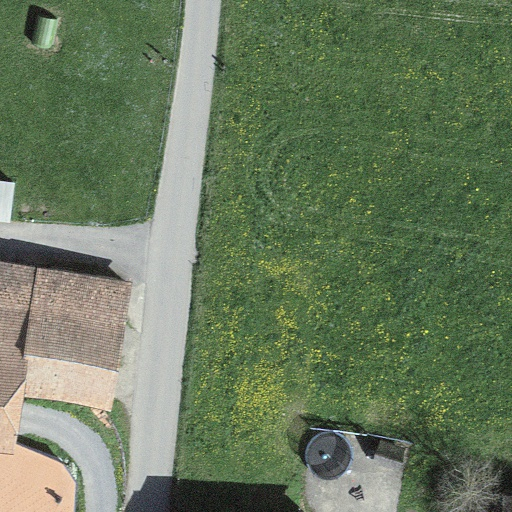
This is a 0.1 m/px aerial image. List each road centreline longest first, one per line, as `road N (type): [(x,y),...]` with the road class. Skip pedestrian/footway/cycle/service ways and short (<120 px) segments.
road 1 (unclassified): [(213,0),(188,268),(146,511)]
road 2 (track): [(45,422),(85,438),(106,463),(108,511)]
